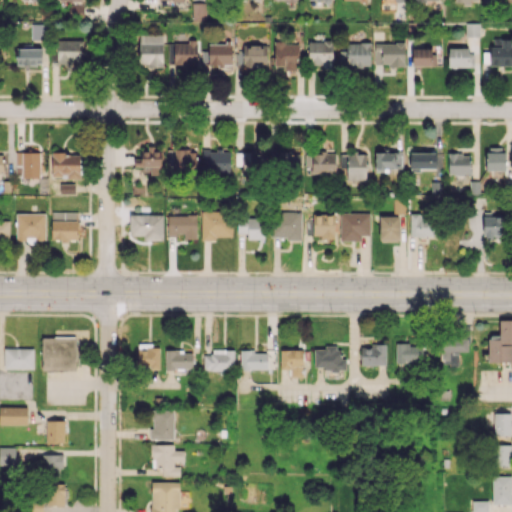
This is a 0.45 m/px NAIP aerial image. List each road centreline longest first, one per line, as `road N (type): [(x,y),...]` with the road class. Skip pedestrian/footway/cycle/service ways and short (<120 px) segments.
road 1 (residential): [(511,109),(0,107)]
road 2 (primary): [(511,293),(0,293)]
road 3 (residential): [(120,0),(108,75),(107,294)]
road 4 (residential): [(107,294),(108,511)]
